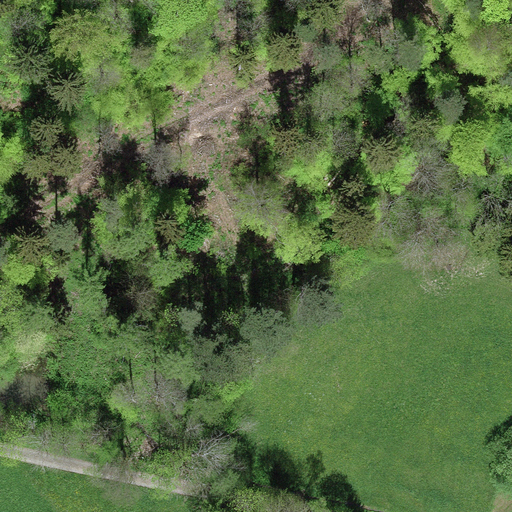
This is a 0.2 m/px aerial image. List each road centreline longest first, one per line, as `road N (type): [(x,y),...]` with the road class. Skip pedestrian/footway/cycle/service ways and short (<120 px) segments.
road 1 (track): [(366,0),(314,54),(137,141),(0,240)]
road 2 (track): [(0,450),(306,511)]
